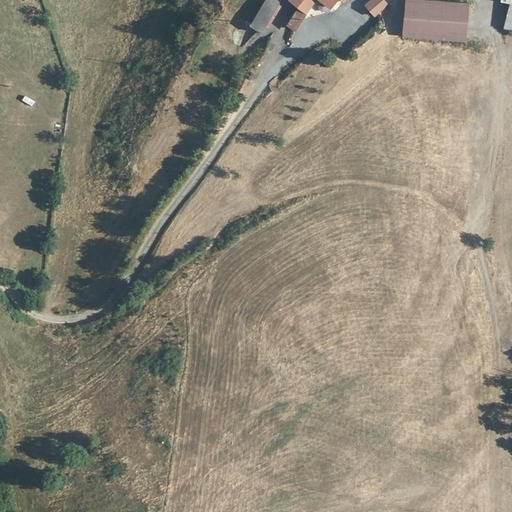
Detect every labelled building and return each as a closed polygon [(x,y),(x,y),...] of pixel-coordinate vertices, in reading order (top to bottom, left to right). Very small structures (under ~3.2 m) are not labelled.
[(266,0),(249,27),(260,33),(281,0),(266,0)] [(287,0),(298,9),(287,24),(293,29),(300,22),(298,20),(314,0),(318,0),(328,7),(334,0),(340,0),(343,1),(344,0),(287,0)] [(370,0),(363,7),(373,18),(388,5),(383,0),(370,0)] [(465,0),(403,0),(402,35),(463,38),(465,0)] [(511,0),(499,0),(499,3),(508,5),(502,29),(511,31),(511,0)] [(22,102),(32,106),(35,100),(24,96),(22,102)]
